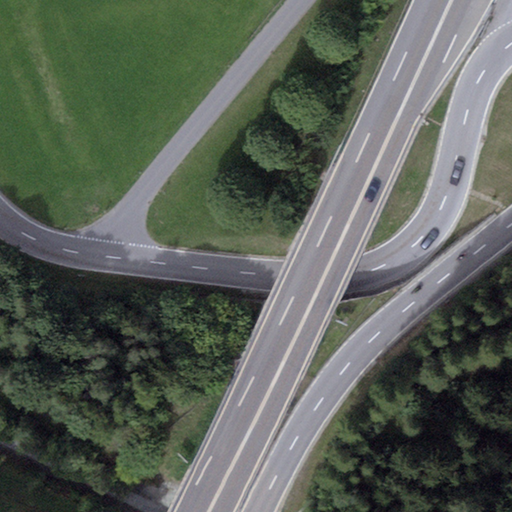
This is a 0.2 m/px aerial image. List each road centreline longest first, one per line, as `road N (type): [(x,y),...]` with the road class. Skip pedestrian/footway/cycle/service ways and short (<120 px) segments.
road 1 (primary): [(511,42),(480,75),(443,210),(399,260),(357,280),(99,259)]
road 2 (trunk): [(446,0),(256,411)]
road 3 (primary): [(258,511),(297,437),(357,358),(511,225)]
road 4 (primary): [(301,0),(133,205),(99,259)]
